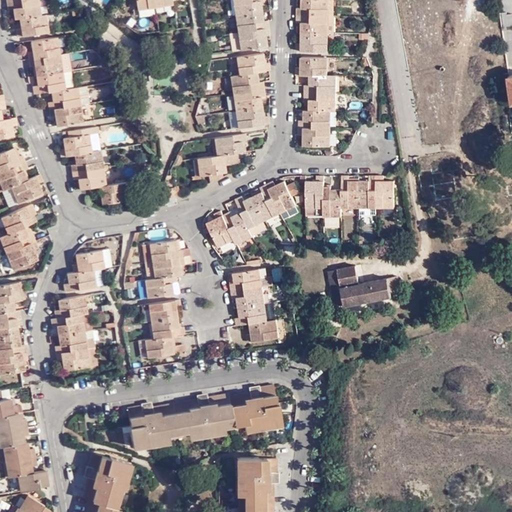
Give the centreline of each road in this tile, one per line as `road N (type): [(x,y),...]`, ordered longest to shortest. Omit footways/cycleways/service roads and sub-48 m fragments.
road 1 (residential): [(53,406),(276,367),(297,374),(308,413),(295,511)]
road 2 (residential): [(0,53),(64,199),(80,215)]
road 3 (residential): [(45,371),(38,326),(44,294),(80,215)]
road 4 (residential): [(282,155),(284,0)]
